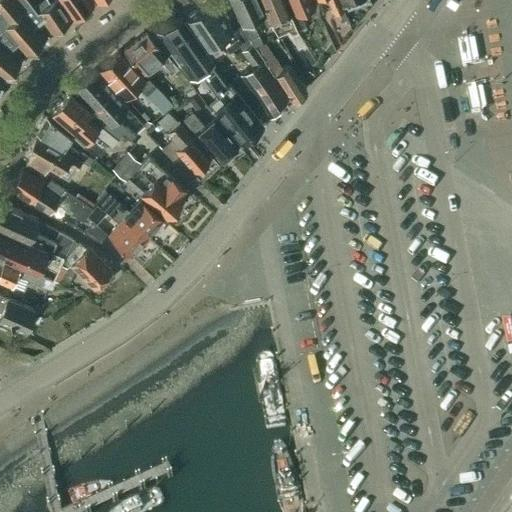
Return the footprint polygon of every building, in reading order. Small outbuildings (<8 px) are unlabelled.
[(0,0),(0,42),(7,49),(9,47),(10,48),(16,42),(27,54),(47,36),(37,25),(35,23),(33,26),(20,11),(23,9),(14,0),(0,0)] [(51,33),(71,19),(57,0),(52,0),(49,3),(46,0),(43,0),(34,7),(28,0),(14,0),(23,9),(20,11),(33,26),(35,23),(37,25),(42,20),(51,33)] [(57,0),(71,19),(93,3),(90,0),(57,0)] [(248,39),(242,24),(232,31),(211,0),(185,18),(205,49),(220,39),(228,50),(237,44),(241,50),(251,44),(249,39),(248,39)] [(270,22),(260,0),(230,0),(242,24),(248,39),(249,39),(251,44),(254,47),(262,43),(251,22),(262,17),(265,24),(270,22)] [(290,13),(289,14),(283,0),(260,0),(270,22),(270,21),(277,32),(287,28),(289,33),(290,32),(297,30),(290,13)] [(290,13),(297,30),(305,26),(298,11),(315,4),(313,0),(287,0),(291,8),(288,9),(289,14),(290,13)] [(343,10),(341,5),(339,0),(327,0),(333,14),(343,10)] [(323,13),(319,2),(315,4),(320,15),(323,13)] [(157,34),(150,37),(165,54),(177,67),(188,79),(200,72),(216,95),(207,103),(241,141),(262,122),(257,117),(229,84),(227,85),(212,64),(214,63),(182,17),(155,30),(157,34)] [(297,30),(290,32),(297,43),(303,40),(297,30)] [(146,33),(123,50),(142,72),(159,60),(169,73),(177,67),(165,54),(146,33)] [(464,65),(480,61),(477,51),(474,52),(470,41),(458,45),(464,65)] [(0,74),(4,79),(22,58),(10,48),(9,47),(7,49),(0,42),(0,74)] [(262,58),(263,59),(274,76),(275,75),(292,100),(306,89),(288,64),(281,69),(271,55),(262,43),(254,47),(262,58)] [(241,75),(229,84),(257,117),(267,110),(269,113),(286,95),(261,61),(263,59),(262,58),(254,47),(251,44),(241,50),(252,65),(240,74),(241,75)] [(162,112),(171,103),(146,76),(143,79),(118,51),(99,68),(125,97),(137,86),(162,112)] [(104,128),(117,138),(122,133),(129,139),(134,134),(115,118),(127,107),(93,70),(74,87),(94,109),(90,113),(105,128),(104,128)] [(118,139),(117,138),(104,128),(100,125),(86,115),(92,107),(70,88),(49,113),(74,135),(73,136),(83,145),(93,133),(111,147),(118,139)] [(204,102),(196,91),(187,98),(195,109),(204,102)] [(204,125),(191,111),(182,119),(190,128),(192,126),(220,159),(237,143),(214,116),(204,125)] [(160,148),(172,159),(178,153),(194,171),(210,157),(178,121),(178,122),(167,112),(157,121),(172,137),(160,148)] [(62,148),(62,147),(70,136),(46,116),(36,132),(62,148)] [(152,151),(160,141),(148,131),(140,140),(152,151)] [(65,149),(62,147),(62,148),(36,132),(24,152),(29,156),(25,163),(43,174),(47,167),(59,174),(64,165),(73,171),(81,159),(89,165),(93,159),(78,148),(74,154),(65,149)] [(140,162),(127,151),(112,168),(126,180),(140,162)] [(179,196),(186,189),(148,155),(138,167),(152,180),(140,194),(167,217),(182,199),(179,196)] [(23,165),(8,187),(30,201),(30,200),(49,213),(55,202),(82,220),(91,207),(64,189),(59,196),(40,184),(44,179),(43,179),(23,165)] [(45,176),(43,179),(44,179),(40,184),(59,196),(64,189),(45,176)] [(124,217),(147,237),(154,229),(156,229),(161,223),(161,220),(163,218),(139,198),(129,211),(104,189),(99,195),(124,217)] [(140,244),(147,237),(124,217),(99,195),(95,202),(118,223),(108,235),(131,255),(132,253),(135,253),(140,247),(140,244)] [(2,203),(0,207),(0,228),(13,235),(13,234),(44,248),(63,257),(72,238),(58,231),(54,240),(32,230),(37,219),(2,203)] [(96,204),(86,216),(96,224),(105,212),(96,204)] [(100,228),(90,220),(83,232),(100,242),(105,232),(100,228)] [(0,229),(0,258),(1,259),(2,256),(36,272),(37,271),(50,261),(43,258),(47,250),(0,229)] [(77,243),(72,238),(63,257),(52,280),(67,287),(75,269),(94,287),(105,276),(109,280),(114,275),(110,271),(111,270),(87,246),(86,248),(78,241),(77,243)] [(0,258),(0,280),(10,285),(15,274),(41,285),(45,276),(3,258),(2,259),(0,258)] [(0,293),(0,310),(1,311),(0,312),(0,320),(24,331),(34,309),(0,293)]
